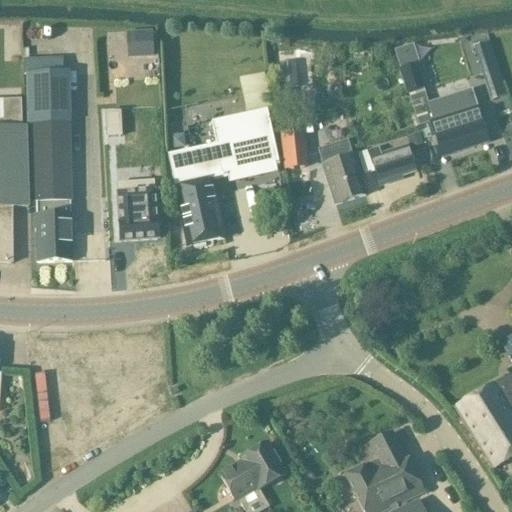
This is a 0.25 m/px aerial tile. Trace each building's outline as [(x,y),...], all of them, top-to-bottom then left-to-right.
[(151,33),(127,34),(128,59),(152,58),(151,33)] [(395,57),(398,72),(406,97),(425,91),(418,68),(423,67),(417,50),(395,57)] [(294,64),(280,66),(282,90),(297,88),(294,64)] [(482,75),(487,88),(502,83),(498,70),(482,75)] [(35,206),(36,216),(36,264),(71,264),(70,204),(72,204),(70,125),(71,125),(69,74),(26,76),(27,127),(32,127),(34,205),(35,206)] [(166,158),(173,190),(186,249),(223,241),(210,181),(226,178),(229,186),(277,176),(275,167),(278,166),(266,113),(272,111),(264,75),(239,81),(246,115),(211,123),(216,147),(166,158)] [(0,263),(11,265),(17,208),(28,209),(25,130),(21,130),(19,101),(2,101),(2,102),(0,101),(0,263)] [(425,113),(428,123),(438,151),(452,147),(454,152),(485,141),(474,107),(443,118),(439,108),(425,113)] [(120,114),(105,115),(107,139),(121,138),(120,114)] [(303,129),(280,131),(284,172),(307,170),(303,129)] [(420,133),(407,137),(412,153),(425,149),(420,133)] [(364,176),(374,172),(380,190),(403,182),(403,180),(415,176),(406,147),(380,156),(378,147),(357,154),(364,176)] [(322,166),(335,205),(365,195),(353,156),(322,166)] [(115,186),(119,244),(157,241),(153,184),(115,186)] [(511,336),(498,345),(511,366),(511,336)] [(33,375),(33,390),(44,390),(44,374),(33,375)] [(453,410),(491,471),(511,458),(511,378),(510,375),(453,410)] [(386,511),(423,495),(419,487),(391,435),(368,447),(376,462),(364,468),(364,467),(343,478),(362,511),(386,511)] [(257,490),(259,491),(283,477),(266,447),(241,461),(243,465),(221,478),(235,502),(257,490)] [(399,511),(423,511),(419,502),(399,511)]
